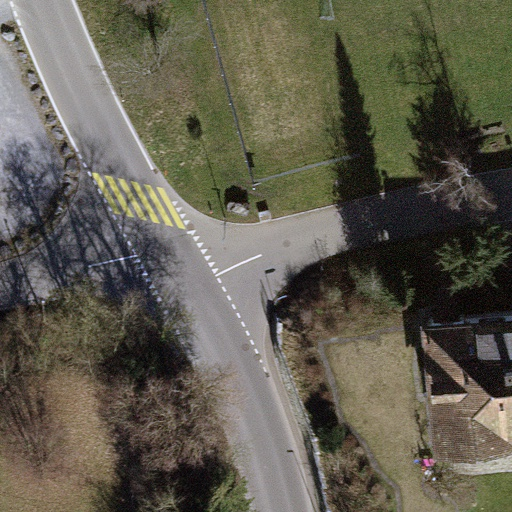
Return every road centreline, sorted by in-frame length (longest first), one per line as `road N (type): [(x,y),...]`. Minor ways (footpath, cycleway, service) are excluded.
road 1 (residential): [(182,278),(373,220),(511,193)]
road 2 (unclassified): [(43,0),(182,278)]
road 3 (unclassified): [(182,278),(253,415),(280,511)]
